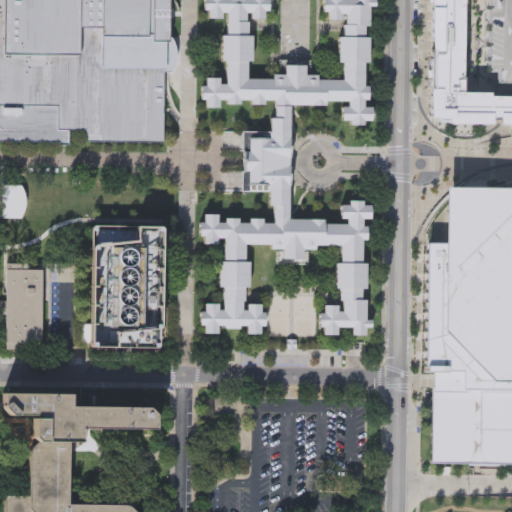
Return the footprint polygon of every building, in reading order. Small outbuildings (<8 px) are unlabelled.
[(169,37),(172,46),(173,55),(172,63),(168,71),(160,71),(159,142),(0,140),(0,0),(84,0),(106,1),(106,0),(166,0),(166,37),(169,37)] [(238,105),(223,105),(223,100),(216,100),(216,108),(203,108),(203,100),(198,99),(198,86),(203,86),(203,79),(217,79),(217,84),(223,85),(223,62),(218,61),(219,35),(224,35),(224,12),(219,12),(219,20),(205,20),(206,12),(202,12),(202,0),(266,0),(266,13),(263,13),(262,19),(249,19),(249,13),(246,13),(245,36),(250,36),(250,62),(245,62),(244,79),(269,79),(269,75),(281,75),(281,65),(292,66),(303,66),(303,75),(315,75),(315,80),(340,80),(340,62),(335,62),(335,37),(341,37),(341,25),(342,25),(343,15),(338,15),(338,21),(324,20),(325,12),(320,12),(320,0),(374,0),(374,9),(367,9),(367,27),(362,27),(362,37),(367,37),(366,63),(361,63),(361,85),(367,85),(367,100),(362,100),(362,107),(369,107),(369,121),(361,121),(361,126),(347,126),(347,121),(339,121),(339,107),(344,107),(344,101),(324,101),(324,105),(288,104),(286,220),(322,221),(322,225),(344,225),(344,219),(338,219),(338,205),(345,205),(345,201),(361,201),(361,205),(369,205),(369,219),(360,219),(360,227),(363,227),(363,240),(360,240),(359,264),(363,264),(362,290),(359,290),(358,299),(363,299),(363,320),(369,320),(369,328),(362,328),(362,337),(349,337),(349,328),(335,328),(335,337),(320,337),(320,327),(316,327),(317,314),(320,314),(320,305),(336,305),(335,313),(338,313),(338,302),(336,302),(336,295),(336,290),(333,289),(333,263),(336,263),(337,247),(315,246),(315,250),(300,250),(300,260),(280,259),(280,250),(267,249),(267,246),(243,245),(243,261),(248,261),(248,288),(242,288),(242,311),(244,312),(244,303),(258,303),(258,313),(263,313),(263,327),(258,327),(258,336),(244,335),(244,327),(236,327),(236,330),(223,330),(223,326),(216,326),(216,335),(201,334),(201,326),(197,326),(197,312),(201,312),(201,304),(217,304),(216,311),(218,311),(218,288),(215,288),(215,262),(219,262),(219,240),(214,240),(214,246),(200,245),(200,237),(196,237),(197,223),(201,223),(201,214),(216,214),(216,224),(221,224),(221,219),(236,219),(236,223),(246,223),(246,219),(260,219),(260,223),(269,223),(270,207),(266,207),(266,192),(239,191),(240,163),(240,130),(267,131),(267,118),(272,118),(272,101),(262,101),(262,105),(247,105),(248,100),(238,100),(238,105)] [(511,142),(509,142),(509,126),(497,126),(497,118),(490,118),(490,126),(444,125),(444,121),(429,121),(429,91),(430,91),(431,49),(429,49),(429,0),(463,0),(462,90),(489,91),(489,96),(511,96),(511,142)] [(511,0),(486,0),(486,72),(495,72),(495,83),(511,83),(511,0)] [(223,150),(240,150),(240,134),(223,134),(223,150)] [(1,186),(1,216),(19,216),(21,210),(23,205),(23,197),(21,191),(18,186),(1,186)] [(511,463),(429,463),(430,374),(422,374),(424,243),(444,243),(445,190),(511,191),(511,463)] [(8,247),(48,247),(48,226),(72,226),(72,200),(8,199),(8,247)] [(86,346),(160,346),(161,223),(88,223),(87,261),(86,346)] [(4,261),(27,261),(27,267),(40,267),(39,347),(2,347),(3,267),(4,267),(4,261)] [(79,443),(67,443),(67,501),(105,501),(123,501),(126,502),(129,504),(136,511),(2,511),(2,493),(26,493),(26,415),(0,414),(0,387),(67,387),(67,398),(146,398),(152,406),(152,427),(85,427),(85,431),(84,436),(82,440),(79,443)]
